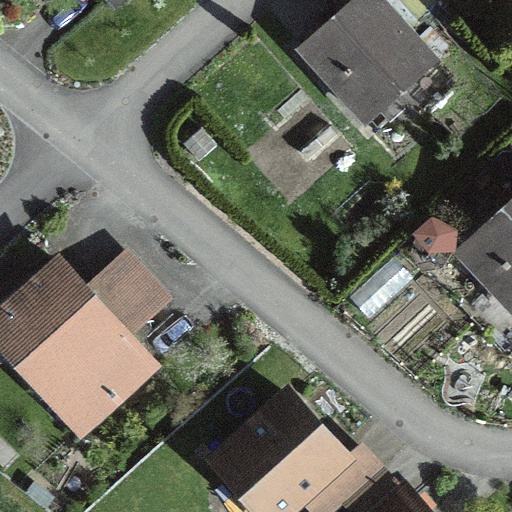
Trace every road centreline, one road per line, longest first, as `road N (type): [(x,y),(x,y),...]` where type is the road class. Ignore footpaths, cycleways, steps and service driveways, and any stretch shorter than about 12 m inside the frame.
road 1 (residential): [(93,134),(446,454),(511,463)]
road 2 (residential): [(242,0),(93,134)]
road 3 (residential): [(93,134),(0,219)]
